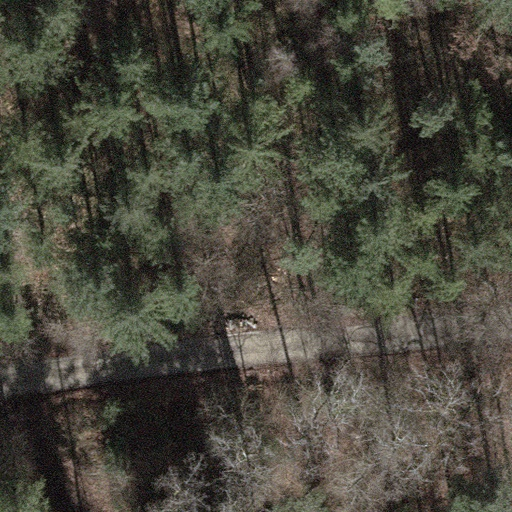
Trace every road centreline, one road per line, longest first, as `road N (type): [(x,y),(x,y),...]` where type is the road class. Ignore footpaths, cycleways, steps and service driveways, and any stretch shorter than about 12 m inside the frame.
road 1 (track): [(511,330),(0,385)]
road 2 (track): [(0,412),(92,511)]
